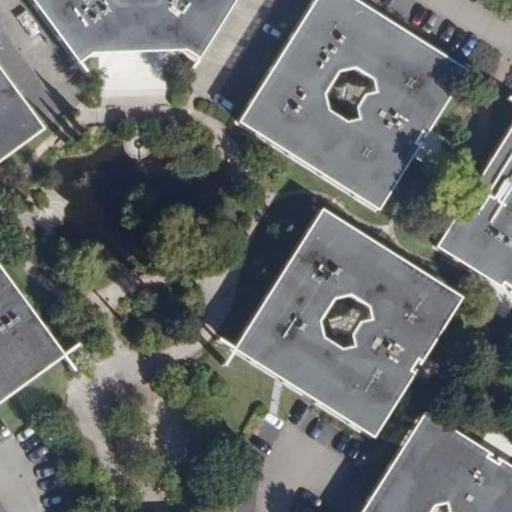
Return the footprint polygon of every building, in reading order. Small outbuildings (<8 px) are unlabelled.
[(229,0),(29,0),(74,59),(85,52),(181,50),(193,57),(229,0)] [(459,73),(342,0),(311,0),(233,124),(371,212),(408,153),(401,149),(418,121),(425,126),(459,73)] [(0,156),(37,129),(0,79),(0,156)] [(511,115),(431,248),(488,284),(492,277),(511,290),(511,115)] [(425,126),(418,121),(401,149),(408,153),(416,140),(425,126)] [(458,296),(319,208),(230,346),(300,390),(370,434),(404,380),(397,375),(414,347),(421,353),(458,296)] [(0,397),(59,353),(0,273),(0,397)] [(511,290),(492,277),(488,284),(503,293),(511,298),(511,290)] [(421,353),(414,347),(397,375),(404,380),(414,364),(420,355),(421,353)] [(477,446),(423,412),(365,502),(358,511),(511,511),(511,468),(504,463),(500,469),(473,452),(477,446)] [(492,456),(477,446),(473,452),(500,469),(504,463),(492,456)]
